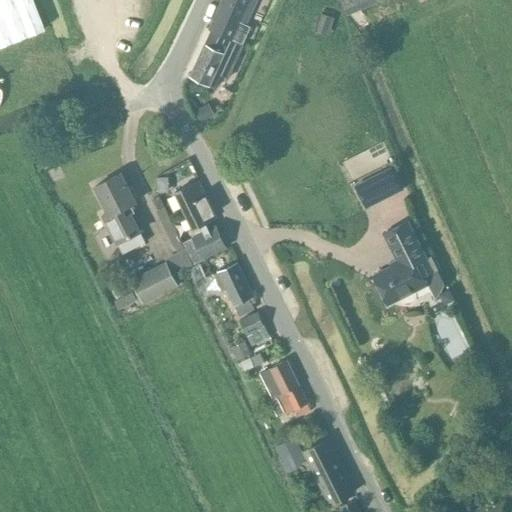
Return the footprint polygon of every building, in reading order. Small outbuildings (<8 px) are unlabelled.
[(0,0),(0,46),(43,31),(30,0),(0,0)] [(223,0),(211,29),(243,43),(250,27),(245,25),(256,0),(223,0)] [(339,0),(346,16),(386,0),(339,0)] [(191,77),(214,87),(219,76),(228,80),(243,47),(211,32),(205,46),(191,77)] [(354,184),(364,207),(403,190),(392,166),(354,184)] [(132,187),(129,188),(121,173),(95,187),(108,212),(101,216),(116,246),(118,245),(123,254),(145,242),(140,234),(142,233),(132,214),(135,213),(130,205),(136,202),(134,199),(138,197),(132,187)] [(183,245),(195,265),(227,249),(216,226),(209,229),(206,223),(216,218),(198,182),(176,194),(193,228),(189,230),(193,237),(192,237),(193,239),(183,245)] [(165,207),(159,196),(153,200),(158,211),(165,207)] [(407,222),(384,233),(400,264),(374,276),(388,304),(400,298),(403,303),(406,305),(411,306),(415,303),(418,299),(418,295),(416,290),(427,285),(422,276),(426,274),(421,262),(426,259),(407,222)] [(166,262),(131,281),(143,304),(178,286),(166,262)] [(235,306),(240,317),(255,309),(249,299),(253,297),(237,263),(217,273),(218,273),(215,275),(223,291),(227,289),(235,306)] [(258,313),(241,321),(247,336),(265,328),(258,313)] [(238,361),(253,354),(247,341),(232,348),(238,361)] [(286,361),(262,373),(274,398),(278,396),(287,414),(296,410),(299,417),(311,411),(299,386),(286,361)] [(302,447),(297,437),(276,447),(281,458),(302,447)] [(305,452),(330,503),(353,492),(329,441),(312,449),(305,452)] [(502,497),(472,511),(510,511),(507,507),(511,504),(511,485),(500,492),(502,497)] [(360,511),(355,501),(340,508),(341,511),(360,511)]
